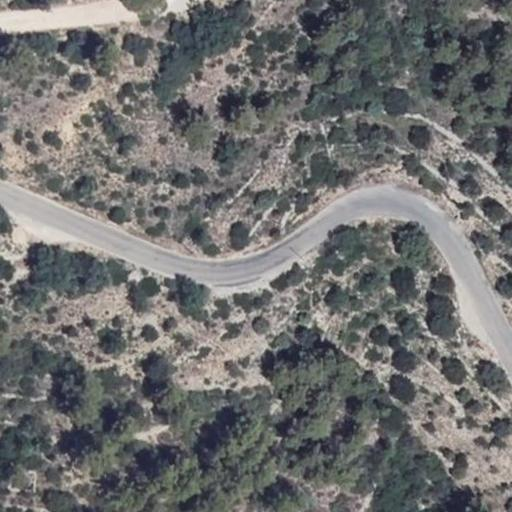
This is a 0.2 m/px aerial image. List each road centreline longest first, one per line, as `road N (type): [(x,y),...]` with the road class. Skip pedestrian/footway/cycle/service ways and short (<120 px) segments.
road 1 (unclassified): [(0,195),(205,273),(270,267),(345,212),(407,205),(456,251),(511,359)]
road 2 (unclassified): [(0,22),(173,0)]
